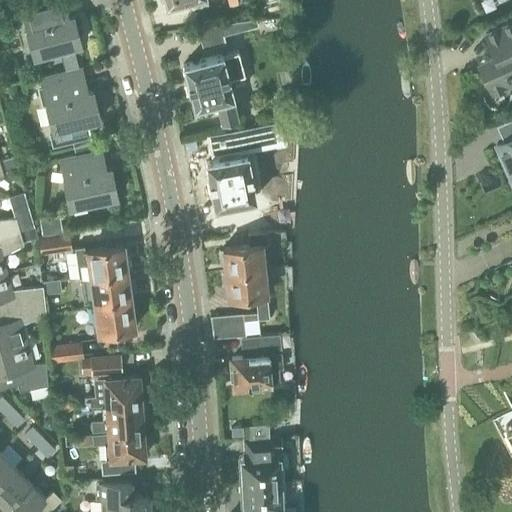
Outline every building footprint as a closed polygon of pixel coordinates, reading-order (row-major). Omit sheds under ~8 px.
[(34,55),(80,43),(72,15),(67,17),(62,0),(50,0),(22,8),(27,28),(26,28),(34,55)] [(165,0),(166,2),(166,4),(169,4),(168,3),(180,0),(188,0),(191,9),(208,4),(206,0),(165,0)] [(511,19),(485,32),(495,53),(478,61),(492,91),(511,82),(511,19)] [(193,29),(195,42),(217,38),(215,25),(193,29)] [(237,50),(234,51),(222,54),(221,53),(184,63),(182,63),(183,66),(183,65),(187,80),(186,80),(187,82),(189,88),(189,90),(193,105),(193,107),(196,106),(215,101),(220,119),(237,115),(232,96),(233,96),(228,78),(244,74),(237,50)] [(80,64),(40,75),(47,102),(46,102),(53,130),(68,126),(72,140),(92,136),(88,121),(99,118),(92,90),(87,92),(80,64)] [(223,140),(213,141),(216,157),(219,156),(219,159),(208,161),(208,160),(206,161),(206,163),(207,163),(210,178),(209,179),(209,180),(210,180),(211,186),(210,186),(211,187),(214,202),(214,203),(214,205),(216,204),(228,202),(228,204),(225,204),(228,220),(263,213),(259,193),(253,194),(245,153),(244,154),(243,152),(249,150),(250,155),(280,150),(277,135),(282,134),(279,119),(221,130),(223,140)] [(511,136),(496,144),(508,170),(511,167),(511,136)] [(77,154),(60,157),(64,177),(70,205),(116,196),(110,167),(105,169),(100,148),(99,149),(97,139),(74,145),(77,154)] [(57,211),(37,215),(40,231),(60,227),(57,211)] [(0,234),(19,229),(15,216),(0,217),(0,234)] [(0,272),(5,271),(1,254),(23,243),(19,229),(0,234),(0,272)] [(225,269),(264,265),(261,244),(270,243),(268,230),(247,233),(248,244),(222,247),(222,249),(219,250),(220,261),(224,261),(225,269)] [(68,231),(37,236),(39,252),(71,247),(68,231)] [(78,276),(91,274),(126,269),(126,268),(128,265),(127,258),(124,256),(123,243),(87,248),(87,244),(75,246),(78,276)] [(264,265),(225,269),(225,272),(222,272),(223,283),(226,283),(228,297),(255,294),(256,311),(210,314),(212,336),(245,334),(244,320),(270,318),(267,292),(264,265)] [(91,274),(78,276),(81,296),(93,295),(95,303),(130,298),(130,293),(131,291),(130,283),(128,281),(126,269),(91,274)] [(5,271),(0,272),(0,309),(44,297),(42,284),(10,288),(5,271)] [(59,279),(42,281),(43,291),(61,289),(59,279)] [(0,347),(26,340),(21,323),(45,311),(44,297),(0,309),(0,347)] [(130,298),(95,303),(97,320),(93,320),(95,332),(134,326),(132,314),(134,311),(133,304),(131,302),(130,298)] [(240,335),(242,351),(281,347),(280,332),(240,335)] [(82,339),(49,343),(50,357),(83,353),(82,339)] [(26,340),(0,347),(0,373),(13,369),(19,390),(47,383),(45,360),(32,362),(26,340)] [(233,385),(280,381),(279,366),(283,366),(281,347),(242,351),(242,355),(231,356),(232,370),(230,372),(230,379),(233,381),(233,385)] [(83,375),(122,372),(120,354),(81,357),(83,375)] [(90,400),(90,402),(106,401),(140,398),(139,389),(142,389),(141,377),(138,377),(138,374),(93,377),(95,394),(84,395),(85,400),(90,400)] [(511,407),(511,408),(492,418),(511,457),(511,384),(503,389),(511,407)] [(0,408),(5,413),(13,405),(1,394),(0,395),(0,408)] [(67,395),(55,402),(60,413),(72,406),(67,395)] [(108,428),(142,425),(141,414),(144,414),(143,402),(140,402),(140,398),(106,401),(107,416),(91,417),(92,427),(108,426),(108,428)] [(13,405),(5,413),(16,424),(24,416),(13,405)] [(35,444),(43,436),(32,424),(24,432),(35,444)] [(142,425),(108,428),(108,431),(92,433),(93,442),(109,441),(110,457),(144,455),(144,452),(147,452),(146,440),(143,441),(142,425)] [(240,482),(278,480),(278,465),(286,464),(285,453),(277,453),(267,453),(267,447),(281,446),(280,435),(243,437),(244,454),(242,454),(243,468),(239,470),(240,482)] [(43,436),(35,444),(47,455),(55,447),(43,436)] [(0,450),(0,478),(14,465),(0,450)] [(14,465),(0,478),(0,501),(4,505),(29,480),(14,465)] [(29,480),(4,505),(10,511),(46,511),(61,498),(52,489),(45,496),(29,480)] [(76,480),(64,480),(64,495),(77,494),(76,480)] [(131,480),(95,481),(95,497),(100,497),(100,511),(148,511),(148,495),(131,495),(131,480)] [(278,480),(240,482),(240,494),(244,495),(244,509),(280,508),(288,507),(287,496),(279,496),(278,480)]
